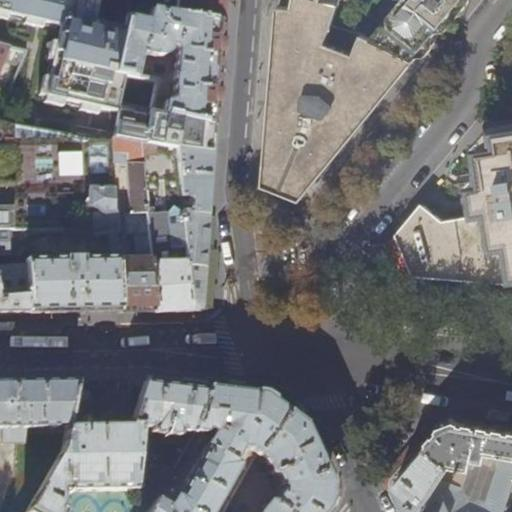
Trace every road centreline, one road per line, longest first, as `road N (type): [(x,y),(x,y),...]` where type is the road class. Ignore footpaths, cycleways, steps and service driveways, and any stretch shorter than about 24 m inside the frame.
road 1 (residential): [(330,355),(345,251),(472,90),(476,37),(508,0)]
road 2 (residential): [(251,0),(236,168),(258,344)]
road 3 (secondary): [(258,344),(0,350)]
road 4 (secondary): [(511,387),(330,355)]
road 5 (residential): [(330,355),(327,402),(365,487)]
